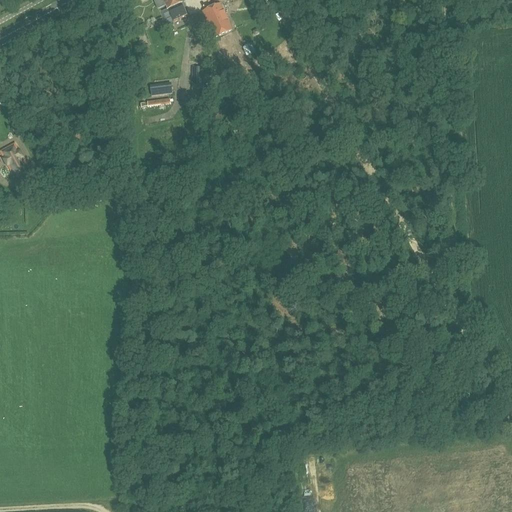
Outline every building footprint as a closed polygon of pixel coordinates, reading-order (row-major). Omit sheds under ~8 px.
[(181,0),(164,0),(175,23),(189,16),(185,7),(184,7),(182,3),(183,3),(181,0)] [(215,38),(233,30),(221,3),(203,12),(215,38)] [(237,13),(231,16),(234,23),(240,20),(237,13)] [(204,105),(204,95),(205,90),(208,90),(208,98),(216,98),(216,90),(212,90),(212,81),(205,81),(205,76),(214,76),(214,70),(205,70),(205,68),(193,67),(192,95),(193,95),(193,105),(204,105)] [(171,86),(151,88),(152,96),(172,94),(171,86)] [(170,99),(148,102),(149,108),(171,104),(170,99)] [(27,165),(15,144),(1,152),(13,174),(27,165)]
